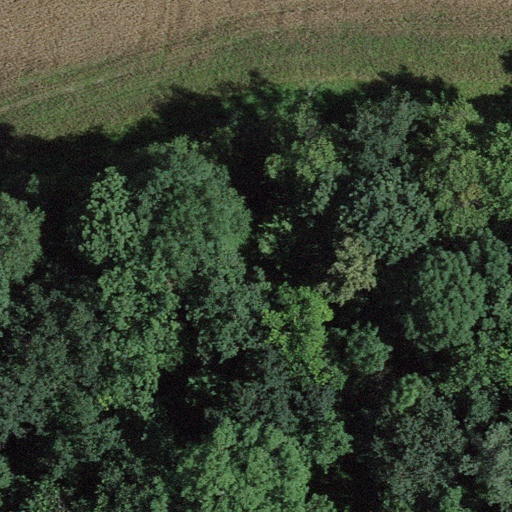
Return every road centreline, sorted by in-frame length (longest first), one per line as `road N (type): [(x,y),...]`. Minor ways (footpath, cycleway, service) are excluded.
road 1 (track): [(0,302),(61,279),(345,282),(511,267)]
road 2 (track): [(440,278),(511,379)]
